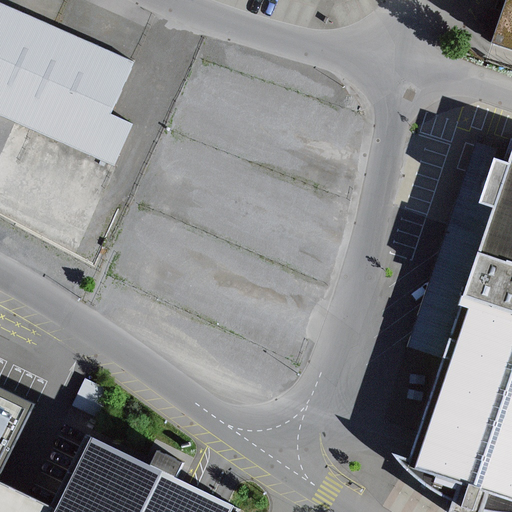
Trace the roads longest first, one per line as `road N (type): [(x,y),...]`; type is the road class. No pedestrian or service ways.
road 1 (unclassified): [(401,60),(367,250),(334,369),(294,466)]
road 2 (unclassified): [(152,0),(401,60)]
